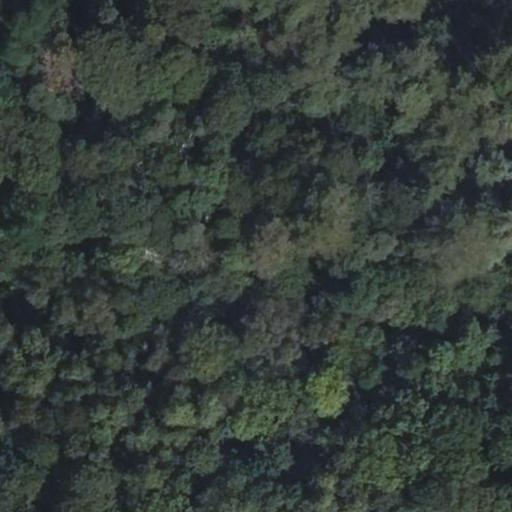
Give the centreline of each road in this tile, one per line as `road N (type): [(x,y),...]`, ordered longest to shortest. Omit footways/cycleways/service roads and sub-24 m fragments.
road 1 (track): [(511,421),(483,409),(400,344),(324,120),(224,0)]
road 2 (track): [(511,315),(335,356),(247,400),(202,429),(158,511)]
road 3 (track): [(0,76),(160,0)]
